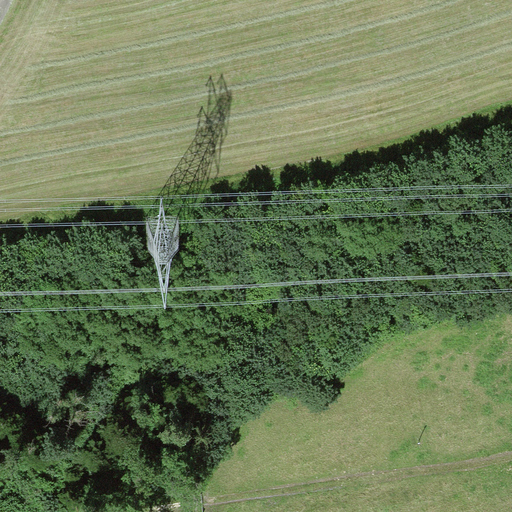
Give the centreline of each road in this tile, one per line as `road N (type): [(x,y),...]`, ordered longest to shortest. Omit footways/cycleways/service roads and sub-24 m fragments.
road 1 (track): [(0,224),(193,194),(348,159),(511,109)]
road 2 (track): [(152,511),(511,459)]
